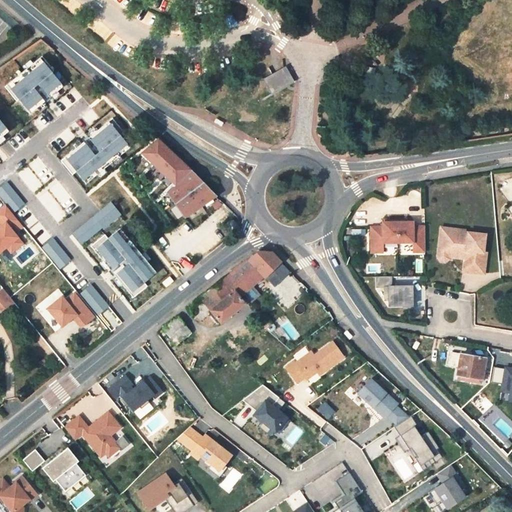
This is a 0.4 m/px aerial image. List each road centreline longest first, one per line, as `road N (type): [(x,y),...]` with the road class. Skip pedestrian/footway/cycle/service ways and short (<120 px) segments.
road 1 (secondary): [(275,160),(241,155),(71,50)]
road 2 (secondary): [(71,50),(109,88),(254,195)]
road 3 (residential): [(142,324),(205,411),(283,473),(282,491)]
road 4 (tertiary): [(511,149),(321,166)]
road 5 (tertiary): [(334,204),(368,182),(511,149)]
road 6 (tertiary): [(142,324),(0,441)]
road 7 (secondary): [(355,324),(479,446)]
road 8 (secondary): [(479,446),(374,323)]
